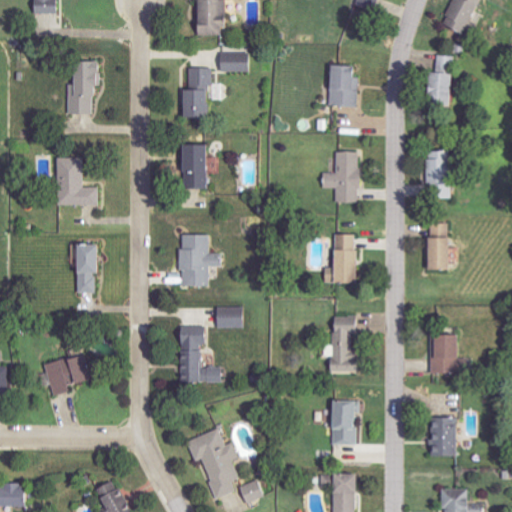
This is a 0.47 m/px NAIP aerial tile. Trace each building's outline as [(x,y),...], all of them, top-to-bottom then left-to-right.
[(62,0),(41,0),(42,13),(62,14),(62,0)] [(205,35),(231,35),(231,0),(201,0),(202,1),(205,1),(205,35)] [(383,11),(385,0),(363,0),(362,6),(383,11)] [(489,0),(461,0),(451,23),(475,33),(489,0)] [(256,72),(257,53),(228,53),(228,72),(256,72)] [(442,101),(461,101),(463,56),(444,55),(442,101)] [(74,85),(74,115),(99,114),(98,96),(107,96),(107,61),(83,61),(84,84),(74,85)] [(336,106),(364,107),(365,66),(338,65),(336,106)] [(194,117),(217,117),(216,67),(193,68),(194,117)] [(214,189),(216,145),(193,144),(192,188),(214,189)] [(461,150),(434,151),(435,188),(462,188),(461,150)] [(329,173),(329,188),(341,188),(341,203),(363,203),(363,190),(366,190),(366,152),(341,152),(341,173),(329,173)] [(90,158),(66,158),(65,205),(104,206),(104,188),(90,187),(90,158)] [(461,270),(461,237),(457,237),(457,223),(438,223),(439,270),(461,270)] [(187,286),(215,287),(215,267),(228,267),(228,254),(216,254),(216,235),(187,234),(187,286)] [(363,235),(342,234),(342,268),(332,267),(332,283),(363,284),(363,235)] [(102,294),(102,274),(107,274),(108,245),(84,244),(83,294),(102,294)] [(224,329),(252,329),(252,308),(225,307),(224,329)] [(338,375),(366,375),(366,356),(357,356),(357,334),(366,334),(366,317),(340,317),(339,344),(330,344),(330,357),(338,357),(338,375)] [(188,383),(229,383),(229,367),(209,367),(209,344),(215,344),(215,335),(205,335),(205,328),(188,328),(188,383)] [(468,335),(438,335),(438,374),(462,374),(463,360),(468,360),(468,335)] [(59,396),(79,391),(77,386),(100,380),(93,354),(51,365),(59,396)] [(13,367),(0,367),(0,394),(13,395),(13,367)] [(340,445),(363,446),(364,402),(341,401),(340,445)] [(465,456),(465,419),(436,419),(435,456),(465,456)] [(193,441),(201,462),(207,460),(221,499),(241,492),(238,482),(246,479),(239,461),(244,459),(239,443),(232,446),(226,429),(193,441)] [(363,511),(364,474),(341,474),(340,511),(363,511)] [(245,488),(252,504),(271,497),(264,480),(245,488)] [(103,489),(113,511),(138,511),(136,508),(133,509),(121,481),(103,489)] [(0,511),(5,511),(5,507),(36,508),(37,484),(0,483),(0,511)] [(448,511),(489,511),(489,503),(474,503),(473,489),(448,490),(448,511)]
